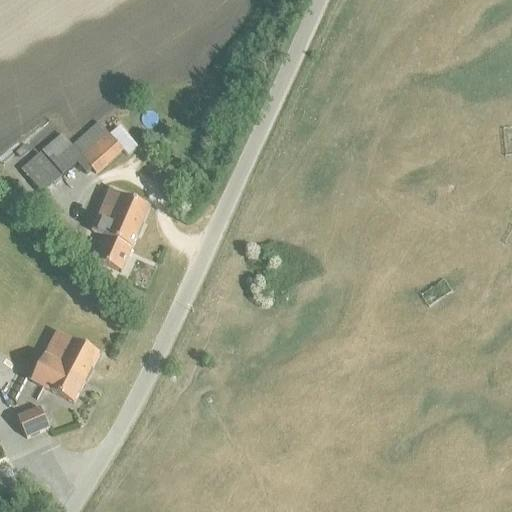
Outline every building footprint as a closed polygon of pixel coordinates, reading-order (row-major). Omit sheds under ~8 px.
[(41,154),(63,177),(76,166),(86,176),(91,171),(95,176),(122,152),(109,137),(98,125),(72,148),(61,137),(41,154)] [(60,180),(39,156),(21,172),(42,196),(60,180)] [(92,234),(104,240),(94,263),(121,274),(149,211),(110,194),(92,234)] [(61,237),(57,246),(66,251),(70,242),(61,237)] [(31,384),(73,406),(99,356),(57,334),(31,384)] [(17,421),(26,441),(49,430),(39,410),(17,421)]
